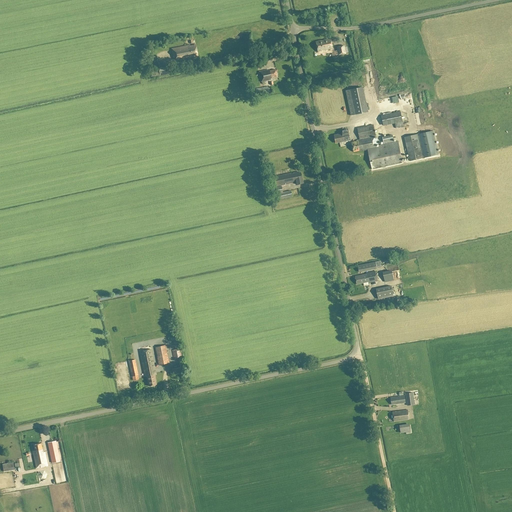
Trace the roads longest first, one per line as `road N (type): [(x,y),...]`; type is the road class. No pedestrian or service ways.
road 1 (unclassified): [(0,433),(344,360),(358,348),(290,28)]
road 2 (unclassified): [(290,28),(355,27),(491,0)]
road 3 (track): [(392,511),(358,348)]
